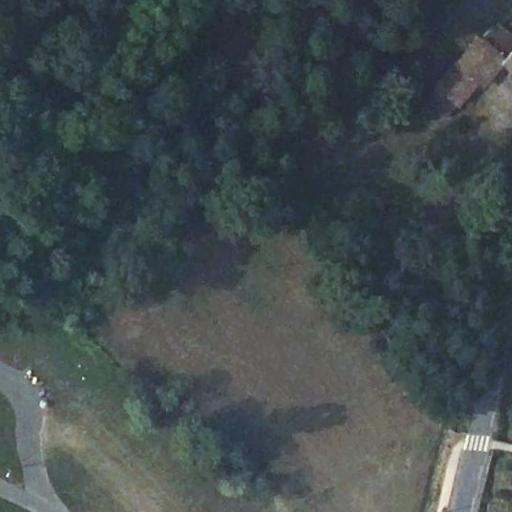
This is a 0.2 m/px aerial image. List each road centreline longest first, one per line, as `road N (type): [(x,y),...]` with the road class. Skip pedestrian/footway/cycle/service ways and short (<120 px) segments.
road 1 (unclassified): [(464,511),(511,311)]
road 2 (residential): [(58,511),(41,492),(26,397),(0,380)]
